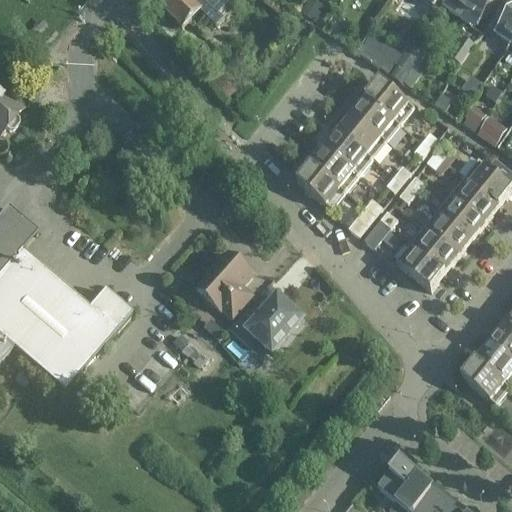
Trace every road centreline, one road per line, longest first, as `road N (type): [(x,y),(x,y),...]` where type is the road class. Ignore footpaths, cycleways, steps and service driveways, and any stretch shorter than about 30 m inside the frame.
road 1 (residential): [(427,370),(245,163),(332,50)]
road 2 (residential): [(511,511),(396,415)]
road 3 (unknown): [(122,291),(155,324),(108,398)]
road 4 (residential): [(427,370),(511,277)]
road 5 (residential): [(318,511),(396,415)]
